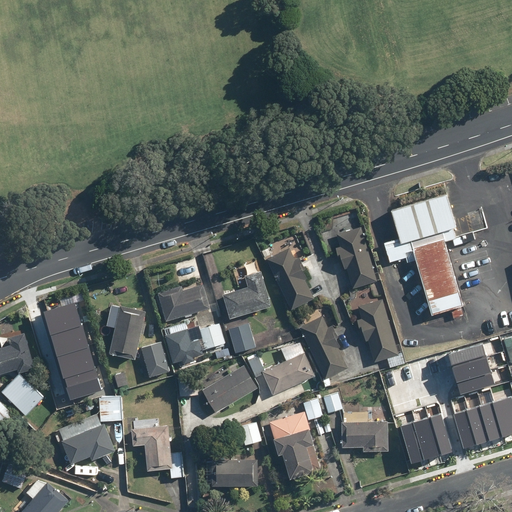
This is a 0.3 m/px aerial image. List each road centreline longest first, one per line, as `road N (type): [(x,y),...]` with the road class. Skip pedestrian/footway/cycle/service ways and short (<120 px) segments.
road 1 (tertiary): [(511,122),(10,275)]
road 2 (residential): [(511,469),(376,511)]
